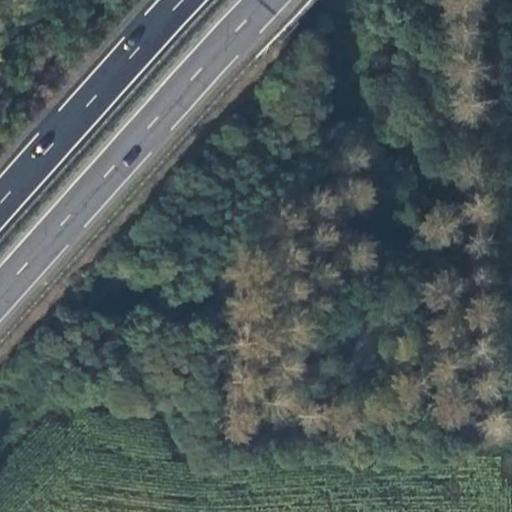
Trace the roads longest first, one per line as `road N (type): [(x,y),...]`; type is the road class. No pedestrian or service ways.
road 1 (track): [(304,0),(339,30),(347,103),(371,147),(485,230),(496,286),(511,317)]
road 2 (trunk): [(0,293),(262,0)]
road 3 (trunk): [(183,0),(0,204)]
